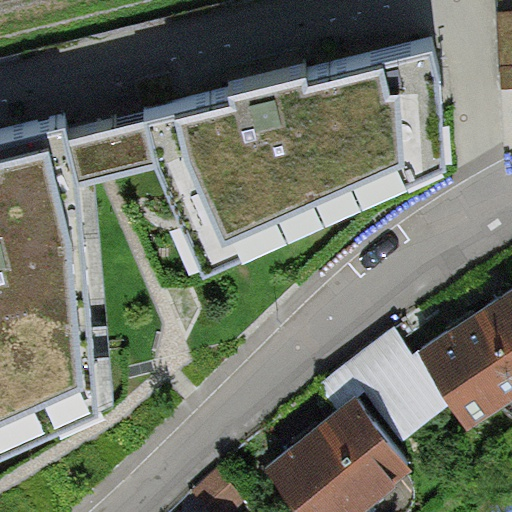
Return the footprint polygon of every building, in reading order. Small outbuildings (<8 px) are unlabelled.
[(145,107),(156,153),(171,148),(198,210),(209,205),(230,250),(288,225),(278,194),(316,183),(323,196),(425,150),(415,114),(445,109),(442,71),(432,36),(308,66),(305,58),(229,77),(231,85),(145,107)] [(145,107),(117,113),(128,160),(156,153),(145,107)] [(0,427),(47,407),(44,392),(98,380),(79,172),(128,160),(117,113),(69,125),(65,112),(0,127),(0,427)] [(511,286),(422,345),(467,413),(511,384),(511,286)] [(373,347),(425,415),(446,400),(398,328),(373,347)] [(373,347),(350,365),(402,433),(425,415),(373,347)] [(270,460),(312,511),(337,511),(409,454),(357,390),(270,460)] [(220,467),(198,487),(219,511),(220,511),(243,492),(220,467)]
